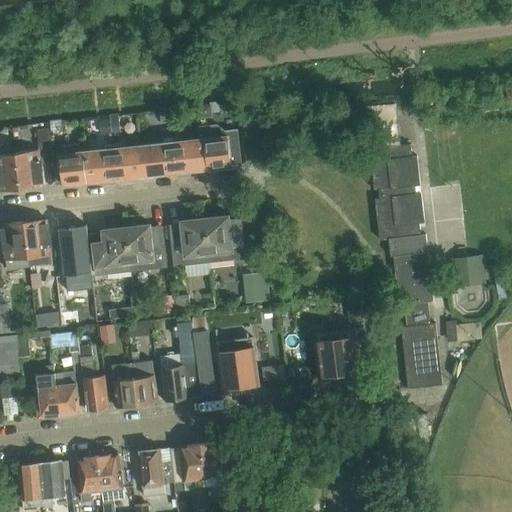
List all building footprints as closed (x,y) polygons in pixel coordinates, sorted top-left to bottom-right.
[(211,105),(199,106),(200,119),(213,118),(212,114),(211,105)] [(170,110),(162,111),(163,123),(171,122),(170,110)] [(119,115),(110,116),(112,133),(121,132),(119,115)] [(182,119),(173,121),(175,139),(172,139),(176,171),(206,168),(205,152),(201,153),(200,140),(185,142),(182,119)] [(109,120),(100,121),(102,134),(111,133),(109,120)] [(202,140),(200,140),(201,153),(205,152),(206,168),(208,168),(211,169),(214,167),(239,165),(239,164),(241,164),(238,131),(226,132),(218,126),(200,128),(202,140)] [(39,150),(15,153),(20,189),(43,186),(40,164),(54,163),(52,150),(50,130),(38,131),(40,150),(39,150)] [(121,145),(113,146),(116,178),(140,175),(143,177),(145,175),(144,159),(140,160),(139,147),(138,137),(120,139),(121,145)] [(166,144),(139,147),(140,160),(144,159),(145,175),(149,174),(151,176),(154,174),(176,171),(172,139),(166,140),(166,144)] [(59,149),(52,150),(54,163),(56,185),(63,184),(80,182),(83,183),(86,181),(84,166),(88,165),(86,152),(85,143),(59,145),(59,149)] [(394,256),(399,305),(404,305),(407,327),(401,328),(409,389),(443,385),(436,323),(430,324),(428,302),(433,301),(428,252),(426,235),(421,236),(420,223),(425,223),(422,193),(417,194),(416,186),(421,186),(418,156),(413,157),(412,144),(370,149),(374,190),(379,190),(380,199),(376,199),(380,240),(390,239),(392,256),(394,256)] [(88,165),(84,166),(86,181),(116,178),(113,146),(105,147),(106,150),(86,152),(88,165)] [(15,153),(0,154),(0,191),(20,189),(15,153)] [(204,219),(209,262),(245,258),(242,227),(231,228),(229,216),(204,219)] [(47,219),(24,222),(30,267),(52,264),(51,256),(48,230),(47,219)] [(209,262),(204,219),(181,221),(183,243),(172,244),(175,266),(209,262)] [(24,222),(2,224),(3,238),(6,261),(7,270),(30,267),(24,222)] [(59,229),(64,276),(92,273),(86,225),(59,229)] [(126,227),(131,271),(167,267),(164,245),(153,246),(151,227),(151,225),(126,227)] [(131,271),(126,227),(102,230),(102,233),(105,252),(93,253),(96,276),(131,271)] [(463,255),(468,285),(489,282),(485,252),(463,255)] [(246,272),(246,300),(271,300),(271,271),(246,272)] [(173,297),(159,298),(161,314),(174,313),(173,297)] [(7,305),(0,305),(0,334),(11,333),(7,305)] [(106,311),(107,320),(136,317),(135,307),(106,311)] [(193,333),(202,396),(217,394),(207,317),(193,319),(195,333),(193,333)] [(202,396),(193,333),(191,322),(178,324),(183,365),(182,365),(181,357),(162,359),(163,367),(162,367),(166,400),(165,400),(164,401),(202,396)] [(459,322),(460,338),(482,337),(482,322),(459,322)] [(114,325),(100,327),(102,345),(116,343),(114,325)] [(368,354),(365,328),(350,330),(351,338),(316,342),(321,376),(325,376),(328,378),(336,377),(339,374),(357,372),(355,356),(368,354)] [(50,332),(18,335),(19,342),(20,358),(31,357),(30,339),(50,337),(50,336),(50,332)] [(78,333),(50,336),(50,337),(52,349),(70,347),(70,353),(80,352),(80,348),(78,333)] [(18,335),(0,337),(0,376),(0,381),(21,380),(20,358),(19,342),(18,335)] [(253,338),(217,342),(223,390),(259,385),(253,338)] [(80,348),(80,352),(83,373),(87,411),(110,408),(109,408),(105,374),(95,375),(92,346),(80,348)] [(133,362),(138,405),(159,402),(159,401),(158,401),(154,374),(153,360),(133,362)] [(138,405),(133,362),(112,365),(114,379),(117,407),(116,407),(116,408),(138,405)] [(284,365),(262,368),(264,381),(286,378),(284,365)] [(60,415),(55,372),(54,366),(41,367),(42,374),(36,384),(39,416),(38,416),(38,417),(60,415)] [(55,372),(60,415),(80,412),(75,373),(63,374),(63,372),(55,372)] [(15,384),(1,386),(5,416),(19,414),(15,384)] [(205,480),(227,477),(222,441),(212,443),(208,442),(204,444),(201,444),(205,480)] [(170,448),(175,484),(176,492),(186,491),(185,482),(205,480),(201,444),(199,444),(195,444),(191,445),(170,448)] [(175,484),(170,448),(160,449),(150,450),(145,450),(140,451),(138,452),(142,488),(175,484)] [(97,457),(101,493),(123,490),(119,454),(108,455),(104,455),(100,456),(97,457)] [(91,495),(101,493),(97,457),(95,457),(91,457),(87,458),(76,459),(81,496),(82,496),(82,502),(92,501),(91,495)] [(39,464),(43,507),(43,509),(54,508),(53,500),(65,498),(61,461),(39,464)] [(43,507),(39,464),(18,466),(24,509),(43,507)] [(228,497),(229,511),(244,511),(242,495),(228,497)] [(194,511),(193,500),(180,502),(181,511),(194,511)] [(136,505),(137,511),(151,511),(150,503),(136,505)]
